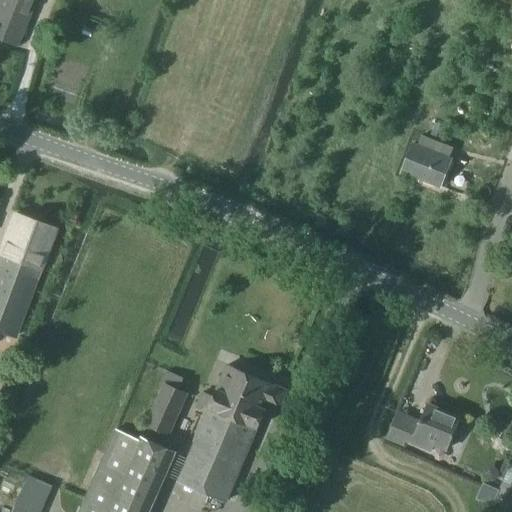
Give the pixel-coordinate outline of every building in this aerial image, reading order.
[(0,0),(0,38),(15,45),(24,24),(25,25),(35,0),(0,0)] [(401,173),(413,178),(414,175),(441,186),(452,159),(450,159),(454,148),(423,135),(418,146),(413,144),(401,173)] [(13,214),(3,241),(0,248),(0,328),(16,334),(55,230),(13,214)] [(204,403),(210,406),(179,479),(227,499),(268,403),(279,408),(287,390),(275,385),(228,365),(214,397),(203,392),(198,406),(202,407),(204,403)] [(162,383),(163,384),(146,425),(171,436),(188,395),(180,392),(185,379),(167,372),(162,383)] [(405,446),(408,439),(412,441),(433,450),(436,443),(448,448),(461,419),(427,405),(421,419),(399,410),(387,439),(405,446)] [(80,511),(149,511),(176,452),(141,436),(140,438),(118,429),(80,511)] [(29,475),(28,475),(11,511),(37,511),(50,484),(30,474),(29,475)] [(484,484),(478,498),(492,504),(498,490),(484,484)] [(511,489),(501,485),(493,506),(508,511),(509,511),(511,505),(511,489)]
